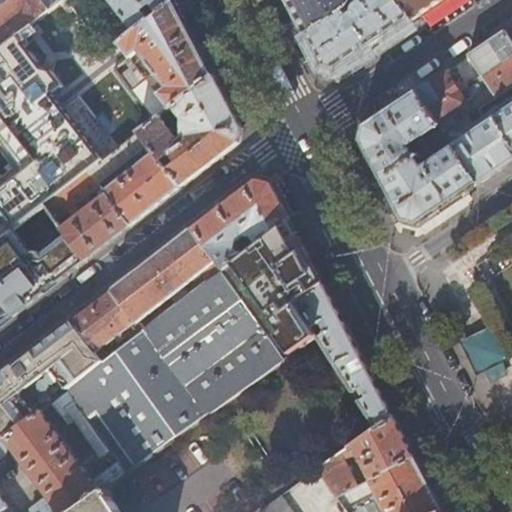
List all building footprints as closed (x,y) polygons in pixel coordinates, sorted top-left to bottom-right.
[(15,0),(12,2),(10,0),(0,0),(0,46),(16,34),(48,9),(59,0),(15,0)] [(102,21),(87,0),(66,0),(80,18),(90,31),(102,21)] [(175,0),(112,0),(127,19),(119,26),(128,38),(175,0)] [(216,75),(176,0),(175,0),(128,38),(122,43),(172,109),(175,106),(216,75)] [(289,0),(307,35),(350,6),(353,0),(289,0)] [(413,21),(398,0),(353,0),(350,6),(307,35),(324,67),(339,71),(413,21)] [(398,0),(413,21),(430,9),(444,0),(398,0)] [(511,40),(506,31),(469,55),(491,87),(485,91),(481,84),(477,82),(470,87),(469,92),(473,99),(468,102),(447,70),(417,91),(445,133),(468,117),(471,116),(480,109),(511,87),(511,40)] [(0,138),(34,183),(3,207),(8,214),(19,227),(20,226),(48,205),(92,170),(105,160),(50,89),(56,84),(16,34),(0,46),(0,138)] [(243,127),(216,75),(175,106),(184,118),(185,132),(183,132),(178,136),(166,120),(170,117),(167,113),(142,131),(151,143),(157,152),(183,187),(240,142),(243,127)] [(480,184),(511,162),(511,87),(480,109),(486,118),(489,122),(467,137),(466,135),(471,131),(469,130),(467,126),(472,123),(468,117),(445,133),(480,184)] [(480,184),(445,133),(417,91),(367,124),(362,140),(405,221),(421,224),(480,184)] [(471,116),(468,117),(472,123),(467,126),(469,130),(477,125),(471,116)] [(489,122),(486,118),(477,125),(469,130),(471,131),(466,135),(467,137),(489,122)] [(105,160),(92,170),(101,182),(121,166),(125,163),(151,143),(142,131),(105,160)] [(133,225),(183,187),(157,152),(132,172),(127,175),(108,191),(109,193),(133,225)] [(125,163),(121,166),(127,175),(132,172),(125,163)] [(92,170),(48,205),(60,221),(66,217),(64,213),(102,183),(101,182),(92,170)] [(258,243),(291,218),(273,183),(258,179),(194,228),(226,268),(242,255),(237,248),(239,243),(248,236),(255,237),(258,243)] [(88,260),(133,225),(109,193),(64,228),(88,260)] [(0,327),(88,260),(64,228),(38,249),(20,226),(19,227),(8,214),(0,220),(0,327)] [(326,284),(291,218),(258,243),(250,250),(270,278),(285,310),(282,313),(283,315),(272,322),(293,355),(319,336),(314,328),(298,304),(326,284)] [(226,268),(194,228),(115,289),(139,320),(140,322),(203,272),(210,280),(226,268)] [(270,278),(250,250),(242,255),(226,268),(210,280),(112,357),(107,361),(80,381),(140,465),(293,355),(272,322),(283,315),(282,313),(285,310),(270,278)] [(396,417),(326,284),(298,304),(314,328),(323,322),(329,332),(320,338),(353,388),(361,382),(366,388),(357,394),(379,428),(396,417)] [(139,320),(115,289),(75,320),(107,361),(112,357),(104,347),(139,320)] [(107,361),(75,320),(0,378),(0,443),(43,410),(54,401),(69,390),(70,389),(80,381),(107,361)] [(492,323),(459,338),(474,370),(506,356),(492,323)] [(80,403),(70,389),(69,390),(54,401),(64,413),(80,403)] [(74,511),(106,489),(129,473),(83,408),(74,415),(98,450),(100,449),(105,455),(114,465),(95,480),(43,410),(0,443),(0,511),(74,511)] [(416,456),(396,417),(379,428),(320,468),(331,484),(339,496),(357,486),(359,485),(345,458),(352,454),(353,456),(360,452),(373,478),(416,456)] [(437,511),(444,508),(416,456),(373,478),(371,479),(388,511),(437,511)] [(331,484),(320,468),(298,483),(311,498),(331,484)] [(372,511),(357,486),(339,496),(349,511),(372,511)] [(121,511),(106,489),(74,511),(121,511)]
